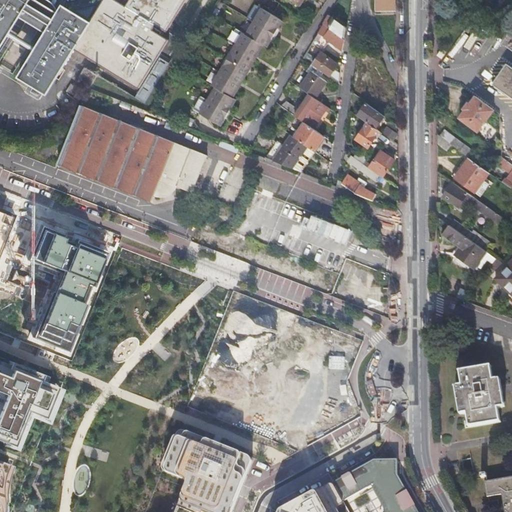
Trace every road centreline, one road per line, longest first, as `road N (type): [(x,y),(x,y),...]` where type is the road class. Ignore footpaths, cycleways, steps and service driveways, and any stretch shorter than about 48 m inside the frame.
road 1 (residential): [(389,351),(374,332),(334,312),(0,182)]
road 2 (residential): [(420,305),(414,74)]
road 3 (residential): [(242,149),(332,0)]
road 4 (residential): [(333,184),(357,13)]
road 5 (residential): [(261,511),(274,495),(353,453),(385,408)]
